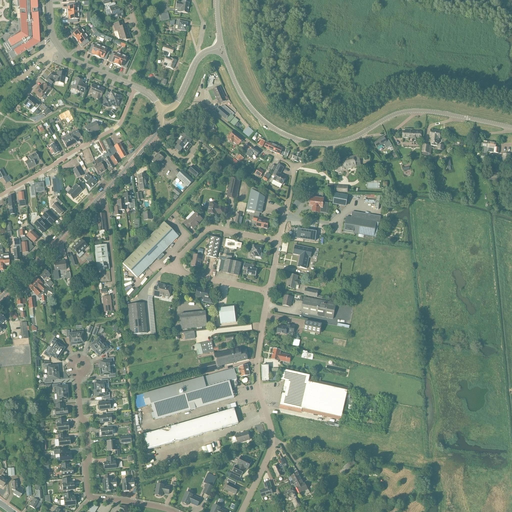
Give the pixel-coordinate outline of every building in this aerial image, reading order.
[(3,44),(2,44),(6,51),(5,51),(7,54),(7,53),(8,53),(9,55),(11,59),(27,50),(28,52),(33,49),(32,47),(37,44),(36,43),(37,40),(39,40),(39,38),(38,24),(41,24),(40,18),(38,18),(37,6),(39,6),(39,0),(16,0),(17,7),(20,7),(20,19),(18,19),(19,27),(19,32),(14,35),(10,37),(11,39),(3,44)] [(189,3),(181,2),(181,3),(176,2),(175,8),(178,8),(177,12),(180,12),(180,13),(187,14),(188,10),(189,7),(188,7),(189,3)] [(76,3),(73,4),(68,4),(68,9),(67,9),(67,14),(78,13),(78,7),(77,7),(76,3)] [(119,12),(117,5),(114,6),(113,3),(104,6),(106,11),(110,10),(112,19),(123,16),(122,11),(119,12)] [(78,13),(67,14),(68,18),(69,18),(69,23),(78,23),(77,19),(79,19),(78,13)] [(181,21),(177,20),(176,27),(175,31),(178,32),(178,31),(186,32),(186,27),(187,27),(187,26),(187,25),(187,23),(180,23),(181,21)] [(123,27),(121,22),(114,24),(116,31),(118,31),(121,39),(124,38),(125,41),(130,39),(128,33),(127,33),(127,31),(128,31),(126,26),(123,27)] [(73,37),(76,40),(84,34),(81,29),(80,29),(78,27),(75,29),(71,32),(74,36),(73,37)] [(84,34),(76,40),(78,43),(79,43),(82,47),(89,42),(87,40),(88,39),(84,34)] [(92,45),(90,48),(88,52),(93,54),(93,55),(97,57),(101,47),(95,45),(95,46),(92,45)] [(172,54),(174,49),(164,46),(162,50),(168,52),(164,62),(167,63),(166,67),(173,69),(176,60),(169,58),(170,53),(172,54)] [(107,50),(101,47),(97,57),(101,59),(101,58),(106,60),(108,55),(109,52),(106,51),(107,50)] [(112,53),(111,56),(109,61),(114,63),(113,64),(117,66),(121,56),(115,53),(115,54),(112,53)] [(121,56),(117,66),(121,67),(121,66),(126,68),(130,60),(127,59),(127,58),(121,56)] [(64,84),(65,79),(66,74),(57,72),(56,75),(54,75),(54,74),(51,74),(46,80),(49,83),(51,85),(54,81),(55,81),(55,82),(64,84)] [(155,75),(154,79),(153,81),(159,83),(160,81),(161,81),(162,78),(155,75)] [(76,78),(74,82),(73,82),(72,82),(71,83),(71,84),(72,85),(72,86),(71,89),(80,92),(84,94),(87,86),(81,84),(83,81),(76,78)] [(45,96),(51,89),(48,87),(45,84),(42,87),(41,88),(39,86),(34,93),(40,98),(43,95),(45,96)] [(92,85),(90,89),(89,93),(95,95),(94,98),(99,100),(100,97),(101,97),(102,96),(103,91),(100,89),(101,88),(92,85)] [(226,101),(220,87),(213,90),(220,104),(226,101)] [(105,98),(103,103),(102,105),(109,107),(110,104),(117,107),(121,97),(111,92),(108,99),(105,98)] [(34,107),(36,108),(40,104),(33,98),(31,100),(29,98),(23,105),(30,110),(34,107)] [(222,108),(220,107),(216,111),(230,123),(234,118),(234,117),(236,114),(225,105),(222,108)] [(42,113),(45,116),(52,112),(47,108),(42,113)] [(235,118),(230,123),(234,127),(239,121),(235,118)] [(98,120),(92,119),(92,122),(92,124),(85,127),(86,130),(89,135),(95,132),(99,130),(96,124),(97,124),(98,120)] [(254,132),(251,130),(248,127),(245,131),(243,133),(249,138),(252,134),(254,132)] [(65,139),(62,141),(66,148),(76,143),(74,140),(80,137),(77,130),(71,134),(71,135),(65,138),(65,139)] [(440,139),(441,131),(431,130),(430,137),(431,138),(431,143),(431,146),(437,146),(437,144),(439,144),(439,139),(440,139)] [(232,144),(235,140),(240,144),(243,140),(234,133),(229,138),(228,140),(232,144)] [(178,145),(175,148),(180,153),(183,149),(187,152),(192,146),(190,144),(192,141),(190,139),(187,137),(184,134),(183,135),(180,139),(176,144),(178,145)] [(387,143),(384,137),(374,143),(377,148),(378,148),(379,151),(386,148),(386,149),(392,146),(389,141),(387,143)] [(102,142),(106,150),(108,154),(107,155),(115,166),(120,162),(112,152),(110,148),(112,147),(108,139),(102,142)] [(488,148),(489,142),(482,140),(481,147),(484,147),(483,153),(487,154),(488,148)] [(97,143),(102,152),(104,151),(105,154),(107,153),(100,141),(97,143)] [(488,148),(494,149),(494,153),(498,154),(499,148),(495,148),(496,143),(489,142),(488,148)] [(55,155),(60,152),(55,143),(50,146),(51,149),(49,150),(52,155),(54,153),(55,155)] [(246,150),(243,153),(245,154),(246,155),(248,152),(249,151),(252,147),(248,143),(245,147),(244,149),(246,150)] [(276,149),(277,146),(271,143),(270,144),(267,143),(265,147),(268,149),(268,150),(274,153),(276,148),(276,149)] [(121,159),(126,156),(119,144),(114,147),(121,159)] [(276,149),(276,148),(274,153),(280,155),(281,152),(284,153),(285,151),(282,150),(283,149),(277,146),(276,149)] [(251,149),(248,154),(246,156),(250,159),(252,157),(253,154),(257,157),(260,152),(253,148),(252,150),(251,149)] [(25,162),(26,165),(28,169),(36,165),(34,163),(39,160),(36,153),(28,157),(29,160),(25,162)] [(152,162),(157,166),(156,168),(159,170),(165,164),(162,161),(163,159),(158,154),(152,162)] [(303,157),(300,156),(300,155),(298,154),(297,155),(294,154),(292,159),(295,160),(295,162),(298,163),(299,161),(301,162),(303,157)] [(335,164),(337,172),(361,166),(358,155),(351,157),(343,159),(343,162),(335,164)] [(104,160),(108,166),(110,171),(115,168),(108,157),(104,160)] [(105,170),(102,166),(101,164),(96,167),(95,166),(91,168),(92,170),(94,173),(96,171),(98,175),(105,170)] [(284,168),(278,165),(273,175),(276,176),(273,180),(283,185),(286,177),(280,174),(284,168)] [(73,170),(78,179),(83,175),(78,167),(73,170)] [(190,171),(197,178),(201,173),(194,167),(190,171)] [(0,179),(3,178),(3,179),(6,183),(9,182),(6,177),(2,169),(0,170),(0,179)] [(188,186),(193,180),(182,170),(177,176),(188,186)] [(86,184),(86,185),(90,189),(96,183),(86,174),(85,175),(84,175),(84,180),(85,180),(88,182),(86,184)] [(138,175),(138,180),(140,190),(147,189),(145,174),(138,175)] [(62,191),(60,176),(52,177),(54,196),(61,195),(62,191)] [(240,180),(231,178),(227,198),(236,200),(240,180)] [(67,194),(73,200),(82,191),(76,185),(67,194)] [(265,197),(261,195),(251,189),(246,210),(255,212),(254,217),(253,217),(253,218),(252,218),(252,219),(252,220),(253,220),(253,221),(258,222),(257,227),(267,229),(269,221),(263,220),(263,219),(258,218),(259,215),(258,214),(258,213),(262,213),(265,197)] [(123,194),(124,200),(124,204),(129,204),(130,208),(135,208),(134,200),(131,200),(130,193),(123,194)] [(347,196),(336,194),(334,204),(345,206),(347,196)] [(311,197),(310,203),(313,203),(313,208),(312,212),(320,213),(320,212),(327,213),(328,204),(323,203),(323,199),(311,197)] [(115,215),(120,215),(120,211),(125,210),(124,200),(117,201),(117,207),(114,208),(115,215)] [(52,208),(56,212),(60,216),(64,211),(56,203),(52,208)] [(210,204),(209,209),(208,213),(216,215),(217,212),(223,214),(223,215),(224,215),(225,208),(218,207),(218,206),(210,204)] [(42,216),(41,217),(48,224),(49,223),(51,225),(56,220),(53,217),(54,216),(49,210),(47,211),(42,216)] [(151,220),(151,212),(143,212),(144,221),(151,220)] [(352,212),(351,218),(346,217),(344,232),(373,237),(376,237),(379,223),(380,223),(381,216),(352,212)] [(183,224),(184,225),(188,228),(190,226),(193,229),(202,220),(196,213),(186,222),(185,221),(183,224)] [(106,230),(104,214),(97,215),(99,231),(106,230)] [(38,216),(32,222),(34,224),(33,225),(34,225),(37,229),(41,232),(43,234),(48,229),(41,223),(43,221),(38,216)] [(178,237),(175,233),(164,222),(122,264),(137,278),(178,237)] [(294,229),(292,238),(316,243),(318,234),(294,229)] [(27,236),(30,239),(34,243),(39,238),(32,231),(27,236)] [(216,259),(220,239),(211,237),(207,256),(216,259)] [(26,238),(25,238),(21,238),(21,240),(21,243),(22,248),(22,253),(28,253),(28,252),(29,252),(34,247),(30,244),(31,243),(26,238)] [(81,239),(72,248),(75,251),(77,254),(76,255),(79,258),(84,254),(82,251),(87,246),(84,243),(81,239)] [(227,239),(225,244),(225,248),(236,250),(237,248),(241,249),(242,244),(235,242),(235,241),(227,239)] [(106,245),(101,246),(94,247),(97,271),(109,269),(106,245)] [(124,245),(119,250),(123,254),(127,249),(124,245)] [(255,258),(257,259),(262,260),(263,253),(261,253),(262,247),(252,245),(250,255),(256,257),(255,258)] [(300,256),(298,267),(303,268),(306,269),(308,258),(310,258),(312,249),(295,245),(293,254),(300,256)] [(199,268),(201,261),(202,261),(203,257),(194,255),(191,266),(199,268)] [(226,260),(224,268),(223,273),(239,276),(241,263),(226,260)] [(66,269),(65,266),(65,261),(54,263),(55,271),(66,269)] [(257,270),(253,269),(254,266),(244,264),(243,270),(247,271),(247,275),(256,277),(257,270)] [(50,275),(48,274),(45,270),(39,276),(46,282),(45,283),(49,288),(53,284),(49,280),(50,279),(48,277),(50,275)] [(298,276),(294,275),(289,274),(286,288),(295,290),(296,285),(299,286),(300,281),(297,280),(298,276)] [(37,279),(33,283),(42,292),(40,294),(42,295),(42,302),(45,301),(45,295),(43,293),(46,290),(45,289),(46,288),(43,285),(37,279)] [(28,287),(32,291),(34,293),(37,291),(40,294),(42,292),(33,283),(28,287)] [(170,297),(171,290),(172,289),(173,288),(172,287),(170,286),(169,287),(164,286),(164,285),(159,284),(159,288),(155,287),(153,296),(160,298),(160,295),(170,297)] [(209,296),(211,290),(204,289),(204,290),(197,288),(196,296),(204,298),(204,302),(213,304),(214,297),(209,296)] [(304,295),(317,298),(322,299),(323,297),(317,296),(318,291),(305,289),(304,295)] [(290,307),(293,295),(290,295),(289,297),(285,296),(283,305),(290,307)] [(26,304),(25,299),(22,299),(22,296),(16,297),(18,309),(24,308),(23,305),(26,304)] [(105,297),(103,297),(105,312),(109,312),(111,311),(110,296),(105,297)] [(336,304),(326,302),(304,297),(301,313),(317,316),(333,319),(336,304)] [(143,304),(132,305),(127,305),(130,335),(146,334),(143,304)] [(234,307),(219,309),(221,324),(236,322),(234,307)] [(180,314),(181,319),(182,330),(207,327),(206,312),(180,314)] [(320,334),(320,333),(322,333),(322,331),(321,330),(322,325),(306,322),(304,331),(320,334)] [(29,326),(26,326),(26,323),(20,324),(22,339),(28,338),(27,331),(29,330),(29,326)] [(277,333),(282,334),(286,335),(287,331),(289,331),(289,332),(293,333),(295,327),(287,325),(287,328),(278,326),(277,333)] [(77,345),(76,334),(69,334),(69,331),(66,331),(66,338),(69,338),(70,345),(72,345),(72,346),(77,345)] [(97,341),(91,346),(92,348),(91,349),(94,352),(103,344),(104,343),(101,340),(98,337),(96,339),(97,341)] [(54,345),(52,348),(61,354),(64,351),(63,350),(64,348),(58,345),(59,342),(54,338),(51,343),(54,345)] [(212,341),(196,345),(198,356),(214,352),(219,350),(217,344),(212,345),(212,341)] [(103,344),(94,352),(97,356),(98,355),(99,356),(105,351),(107,354),(112,349),(110,346),(107,349),(103,344)] [(61,354),(52,348),(48,354),(45,351),(43,354),(49,358),(51,355),(57,359),(58,358),(59,358),(61,354)] [(201,366),(199,366),(201,374),(203,374),(223,369),(222,366),(243,361),(248,360),(246,350),(241,351),(240,348),(235,349),(214,354),(216,362),(201,366)] [(279,361),(279,360),(287,362),(288,356),(280,354),(280,351),(273,349),(271,360),(279,361)] [(113,358),(112,358),(107,359),(107,362),(100,362),(100,364),(99,364),(99,369),(111,368),(110,364),(112,364),(112,363),(112,361),(114,361),(113,358)] [(47,368),(48,374),(59,373),(58,368),(57,368),(57,366),(50,367),(50,364),(43,365),(43,368),(47,368)] [(156,420),(190,410),(234,398),(230,382),(237,380),(236,377),(241,376),(241,377),(242,377),(243,378),(245,377),(245,376),(250,375),(247,365),(243,367),(143,395),(146,406),(151,405),(156,420)] [(111,368),(99,369),(100,374),(101,374),(101,375),(108,375),(108,378),(115,377),(115,374),(111,374),(111,368)] [(282,406),(341,419),(348,388),(314,380),(315,377),(311,376),(309,382),(310,376),(283,370),(280,380),(288,381),(282,406)] [(59,373),(48,374),(48,380),(44,380),(45,384),(51,383),(51,380),(58,379),(58,377),(59,377),(59,373)] [(93,386),(94,391),(105,390),(104,383),(108,383),(108,380),(101,380),(101,383),(94,384),(94,386),(93,386)] [(56,388),(57,394),(68,393),(68,388),(67,388),(66,387),(59,387),(59,384),(54,385),(52,385),(53,388),(56,388)] [(105,390),(94,391),(94,395),(95,395),(95,397),(103,396),(103,399),(110,399),(109,393),(105,393),(105,390)] [(69,398),(68,393),(57,394),(57,400),(54,400),(54,404),(61,403),(61,400),(68,399),(68,398),(69,398)] [(347,398),(344,410),(350,411),(353,400),(347,398)] [(112,399),(110,400),(105,400),(106,403),(98,404),(99,410),(110,409),(110,406),(113,406),(112,399)] [(55,410),(56,416),(67,415),(67,409),(64,409),(63,404),(55,405),(56,410),(55,410)] [(233,409),(210,416),(214,431),(237,424),(236,424),(232,411),(233,410),(233,409)] [(113,412),(111,413),(106,413),(107,416),(99,417),(100,423),(111,422),(111,416),(114,416),(113,412)] [(193,437),(214,431),(210,416),(189,422),(193,437)] [(60,419),(57,420),(57,425),(57,431),(69,430),(68,424),(65,424),(65,419),(60,419)] [(189,422),(167,428),(172,443),(193,437),(189,422)] [(115,425),(113,426),(108,426),(108,429),(101,430),(101,436),(112,435),(112,429),(115,429),(115,425)] [(145,435),(145,436),(146,435),(150,449),(149,449),(149,450),(172,443),(167,428),(145,435)] [(240,435),(240,434),(236,436),(238,443),(250,440),(248,432),(243,433),(243,434),(240,435)] [(66,434),(58,434),(59,440),(58,440),(59,446),(70,445),(69,439),(66,439),(66,434)] [(115,451),(116,456),(119,456),(119,450),(117,450),(116,446),(115,446),(114,441),(107,442),(108,451),(115,451)] [(201,447),(202,454),(212,452),(211,445),(201,447)] [(59,455),(60,455),(60,461),(71,460),(71,454),(68,454),(67,449),(60,449),(60,450),(54,450),(54,455),(59,455)] [(104,470),(109,469),(116,469),(116,468),(120,468),(119,462),(114,462),(114,457),(106,458),(107,463),(104,463),(104,470)] [(236,466),(233,471),(241,476),(244,470),(245,468),(248,469),(252,462),(241,457),(238,464),(240,465),(238,467),(236,466)] [(352,460),(338,471),(342,475),(356,464),(352,460)] [(61,464),(61,469),(61,470),(61,476),(73,475),(73,474),(74,474),(73,469),(72,469),(69,469),(69,464),(61,464)] [(278,465),(273,468),(277,478),(283,475),(278,465)] [(371,465),(369,472),(375,473),(377,466),(372,465),(371,465)] [(291,486),(292,485),(295,484),(301,480),(297,473),(291,476),(290,475),(288,476),(289,477),(288,478),(291,483),(290,483),(291,486)] [(207,484),(203,493),(209,496),(213,487),(215,482),(217,478),(212,475),(210,479),(207,484)] [(62,485),(63,491),(74,490),(73,483),(70,484),(70,479),(62,479),(63,484),(62,485)] [(110,479),(109,480),(104,480),(105,491),(106,491),(106,492),(111,492),(111,491),(111,488),(116,487),(116,479),(110,480),(110,479)] [(234,482),(228,479),(227,482),(229,483),(226,490),(236,494),(237,492),(238,492),(239,490),(238,489),(239,488),(233,485),(234,482)] [(134,487),(134,482),(134,480),(128,480),(122,480),(122,486),(123,491),(129,491),(129,488),(134,487)] [(301,480),(295,484),(300,493),(302,497),(310,493),(308,489),(305,483),(303,484),(301,480)] [(11,482),(12,486),(12,490),(14,491),(13,493),(20,498),(23,492),(22,491),(24,488),(20,486),(18,489),(16,488),(17,486),(17,481),(11,482)] [(260,491),(262,497),(273,494),(271,488),(269,482),(263,484),(265,487),(266,489),(260,491)] [(36,494),(32,502),(29,506),(35,509),(35,508),(37,510),(41,503),(39,502),(42,498),(42,491),(41,491),(40,485),(39,484),(36,484),(36,486),(36,494)] [(158,484),(156,490),(156,495),(156,496),(157,497),(158,497),(159,498),(160,497),(161,497),(161,496),(162,496),(162,493),(169,495),(170,487),(164,486),(164,485),(158,484)] [(292,498),(293,499),(292,501),(295,508),(301,505),(298,499),(297,499),(294,493),(295,493),(293,488),(283,494),(285,498),(291,495),(293,498),(292,498)] [(182,503),(183,503),(182,504),(183,505),(184,505),(185,506),(186,506),(187,506),(187,505),(188,505),(189,503),(197,506),(201,499),(192,496),(193,495),(187,492),(182,503)] [(61,506),(64,505),(64,506),(75,505),(75,498),(72,499),(71,494),(64,494),(64,499),(64,501),(61,501),(61,506)]
